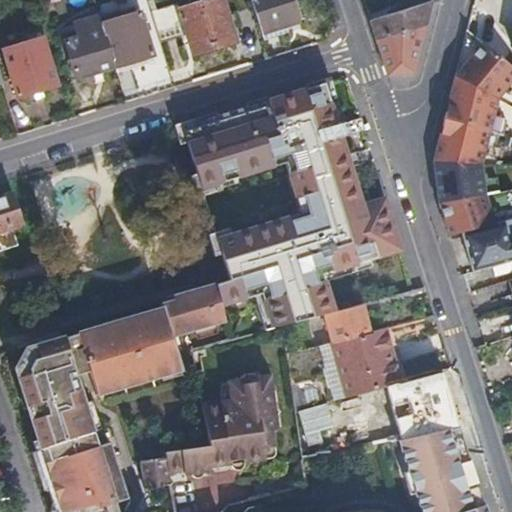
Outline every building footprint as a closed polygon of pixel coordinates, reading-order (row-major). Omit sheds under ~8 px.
[(221,0),(206,0),(199,2),(214,47),(236,40),(221,0)] [(292,0),(251,0),(261,33),(285,25),(299,20),(292,0)] [(430,4),(431,3),(430,0),(410,0),(412,5),(369,20),(376,42),(426,28),(430,4)] [(214,47),(199,2),(178,9),(176,3),(150,11),(161,42),(186,35),(193,54),(214,47)] [(100,23),(114,65),(151,53),(137,11),(130,14),(128,8),(115,12),(116,18),(100,23)] [(100,23),(97,12),(71,21),(76,35),(63,40),(75,77),(114,65),(100,23)] [(285,25),(261,33),(264,40),(288,32),(285,25)] [(417,74),(426,28),(376,42),(387,75),(417,74)] [(468,31),(456,77),(469,61),(476,66),(490,49),(468,31)] [(56,83),(41,36),(3,48),(17,96),(56,83)] [(469,61),(456,77),(498,99),(510,86),(511,87),(511,68),(490,49),(476,66),(469,61)] [(498,99),(456,77),(450,98),(459,100),(453,122),(504,134),(507,120),(493,117),(498,99)] [(182,127),(199,188),(285,164),(298,216),(215,240),(225,280),(216,283),(226,321),(230,335),(278,323),(311,315),(327,312),(335,310),(324,275),(401,251),(387,198),(364,205),(325,83),(182,127)] [(445,120),(453,122),(459,100),(450,98),(445,120)] [(445,120),(440,141),(448,143),(453,122),(445,120)] [(440,141),(434,162),(446,162),(481,163),(487,145),(500,148),(504,134),(453,122),(448,143),(440,141)] [(434,162),(436,183),(445,183),(447,202),(457,200),(496,192),(493,178),(479,178),(481,163),(446,162),(434,162)] [(436,183),(438,204),(447,202),(445,183),(436,183)] [(444,223),(448,238),(459,235),(467,232),(493,225),(489,211),(502,207),(496,192),(457,200),(447,202),(452,221),(444,223)] [(9,196),(0,199),(0,255),(19,249),(13,229),(20,227),(9,196)] [(447,202),(438,204),(444,223),(452,221),(447,202)] [(511,219),(493,225),(467,232),(459,235),(470,274),(489,269),(511,261),(511,219)] [(511,261),(489,269),(492,278),(511,271),(511,261)] [(196,298),(165,308),(174,338),(226,321),(216,283),(194,289),(193,289),(196,298)] [(367,336),(358,304),(335,310),(327,312),(335,344),(367,336)] [(174,338),(165,308),(81,337),(93,374),(100,397),(100,398),(112,394),(105,371),(177,348),(174,338)] [(335,344),(327,312),(311,315),(319,349),(335,344)] [(278,323),(230,335),(188,345),(203,401),(214,443),(169,453),(170,461),(148,467),(155,493),(175,489),(172,473),(186,470),(187,473),(214,468),(213,464),(268,455),(297,449),(296,441),(292,417),(283,358),(278,323)] [(382,390),(401,385),(386,331),(367,336),(335,344),(319,349),(291,356),(296,382),(342,370),(351,400),(382,390)] [(81,337),(68,342),(80,379),(93,374),(81,337)] [(68,342),(46,349),(29,355),(25,362),(46,429),(74,511),(78,510),(80,509),(124,493),(109,443),(101,445),(80,379),(68,342)] [(183,371),(177,348),(105,371),(112,394),(183,371)] [(25,362),(17,376),(20,384),(51,479),(61,511),(71,511),(74,511),(46,429),(25,362)] [(457,394),(450,370),(401,385),(382,390),(387,403),(400,399),(404,409),(457,394)] [(458,427),(466,425),(457,394),(404,409),(390,413),(383,415),(386,423),(392,422),(404,418),(408,430),(395,433),(386,435),(379,435),(378,433),(363,438),(366,446),(372,444),(400,438),(403,437),(404,439),(438,431),(438,432),(458,427)] [(383,415),(390,413),(388,407),(381,408),(383,415)] [(392,422),(395,433),(408,430),(404,418),(392,422)] [(400,438),(416,492),(420,491),(438,488),(436,482),(473,474),(458,427),(438,432),(438,431),(404,439),(403,437),(400,438)] [(112,442),(109,443),(124,493),(126,499),(131,497),(112,442)] [(486,511),(473,474),(436,482),(438,488),(420,491),(421,497),(446,493),(448,511),(486,511)] [(80,509),(81,511),(122,511),(119,501),(126,499),(124,493),(80,509)] [(421,497),(423,511),(448,511),(446,493),(421,497)]
